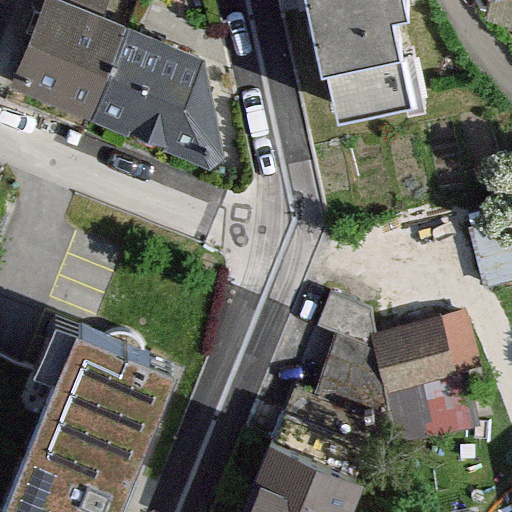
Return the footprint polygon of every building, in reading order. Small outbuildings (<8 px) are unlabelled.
[(100,0),(34,0),(10,74),(208,150),(209,44),(100,0)] [(391,0),(313,0),(336,96),(410,78),(391,0)] [(511,0),(478,0),(477,3),(511,10),(511,0)] [(511,271),(511,214),(478,221),(488,276),(511,271)] [(463,305),(377,329),(371,306),(331,291),(320,319),(338,326),(315,384),(291,375),(270,431),(350,463),(363,428),(399,442),(493,416),(463,305)] [(76,316),(1,511),(110,511),(171,352),(76,316)] [(270,431),(238,511),(343,511),(361,467),(350,463),(270,431)]
